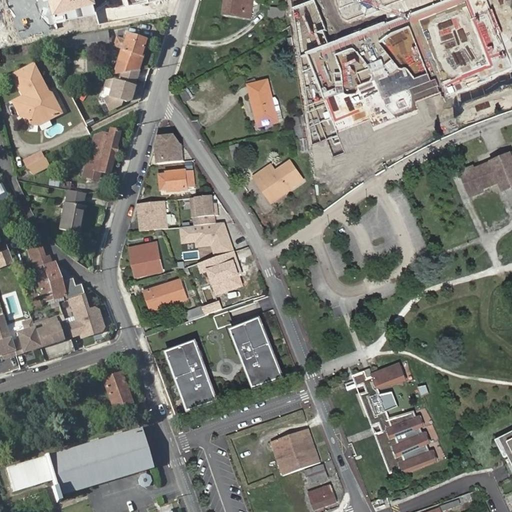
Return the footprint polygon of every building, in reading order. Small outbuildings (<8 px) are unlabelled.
[(47,0),(51,11),(92,0),(47,0)] [(226,0),(226,14),(245,16),(246,6),(249,6),(249,3),(246,3),(246,0),(226,0)] [(300,0),(288,5),(307,136),(311,167),(328,161),(320,141),(326,139),(333,157),(345,153),(337,133),(369,120),(372,127),(418,109),(445,104),(468,92),(492,85),(511,74),(511,56),(502,0),(300,0)] [(270,7),(269,17),(285,19),(286,8),(270,7)] [(68,38),(69,46),(88,43),(89,47),(98,48),(109,46),(107,39),(109,39),(107,31),(68,38)] [(8,44),(15,42),(13,34),(0,37),(0,43),(8,42),(8,44)] [(139,54),(143,39),(126,34),(124,40),(121,50),(119,59),(132,63),(136,53),(139,54)] [(124,40),(117,38),(114,48),(121,50),(124,40)] [(132,63),(119,59),(114,75),(118,74),(137,71),(138,70),(147,40),(143,39),(139,54),(136,53),(132,63)] [(13,75),(21,91),(24,97),(13,102),(21,116),(24,115),(29,125),(39,125),(40,120),(47,121),(61,113),(51,94),(47,93),(45,92),(43,88),(43,87),(43,86),(33,65),(13,75)] [(128,100),(138,71),(137,71),(118,74),(116,81),(110,79),(103,81),(100,87),(107,89),(104,96),(99,99),(106,112),(118,105),(119,101),(123,102),(128,100)] [(249,86),(258,127),(278,122),(269,81),(249,86)] [(181,95),(186,102),(193,97),(187,90),(181,95)] [(307,136),(305,127),(305,126),(303,114),(294,116),(295,124),(294,124),(295,134),(296,138),(307,136)] [(120,132),(107,129),(106,134),(101,133),(100,140),(93,138),(91,147),(97,149),(92,169),(109,173),(120,132)] [(156,149),(158,165),(185,162),(183,146),(181,146),(174,136),(159,138),(156,149)] [(250,141),(244,143),(247,156),(254,155),(250,141)] [(244,143),(230,146),(233,160),(247,156),(244,143)] [(97,149),(91,147),(86,167),(92,169),(97,149)] [(31,176),(50,167),(42,150),(23,159),(31,176)] [(473,165),(461,170),(471,195),(483,190),(482,187),(500,180),(503,188),(511,184),(511,153),(474,168),(473,165)] [(254,178),(258,185),(261,182),(274,200),(302,180),(290,162),(275,172),(270,167),(254,178)] [(159,175),(161,191),(169,190),(170,192),(188,190),(188,188),(196,187),(194,172),(186,173),(186,171),(167,172),(168,174),(159,175)] [(49,178),(48,186),(70,189),(71,181),(49,178)] [(261,182),(258,185),(270,202),(274,200),(261,182)] [(85,193),(68,190),(65,202),(64,202),(59,229),(80,233),(85,206),(82,205),(85,193)] [(214,197),(192,199),(194,219),(195,219),(196,226),(216,224),(216,217),(219,216),(218,208),(215,208),(214,204),(214,197)] [(169,229),(166,202),(138,205),(138,207),(140,225),(145,224),(146,232),(169,229)] [(196,226),(181,228),(182,245),(196,243),(196,249),(212,247),(215,259),(235,252),(225,224),(216,224),(196,226)] [(26,249),(45,302),(65,295),(61,283),(54,264),(50,265),(48,257),(44,258),(41,251),(41,252),(38,245),(26,249)] [(131,251),(137,278),(146,277),(146,275),(161,272),(157,252),(151,253),(150,246),(131,251)] [(0,268),(13,264),(8,250),(0,253),(0,268)] [(215,259),(198,265),(202,275),(208,272),(217,296),(247,286),(235,252),(215,259)] [(2,318),(0,318),(0,355),(6,353),(8,357),(70,336),(70,337),(84,333),(85,337),(102,331),(104,328),(97,310),(94,308),(87,311),(82,295),(84,294),(81,285),(75,287),(72,279),(61,283),(65,295),(67,299),(68,298),(77,323),(66,327),(65,323),(58,325),(55,316),(34,324),(32,319),(22,323),(25,331),(17,334),(19,340),(11,343),(2,318)] [(144,293),(150,311),(188,299),(182,281),(144,293)] [(40,299),(30,302),(32,310),(42,307),(40,299)] [(187,310),(189,319),(205,317),(203,307),(187,310)] [(214,316),(219,329),(234,324),(229,311),(214,316)] [(259,318),(231,329),(253,389),(282,378),(259,318)] [(193,341),(165,352),(187,412),(216,401),(193,341)] [(365,372),(352,377),(357,388),(364,385),(366,392),(356,394),(365,417),(368,416),(390,474),(402,469),(407,467),(409,473),(435,463),(414,411),(389,419),(386,412),(398,407),(393,392),(380,395),(377,390),(404,383),(396,364),(371,374),(372,377),(367,379),(365,372)] [(117,375),(103,380),(113,409),(131,403),(126,391),(123,392),(123,389),(125,388),(123,381),(120,382),(117,375)] [(426,385),(417,387),(421,397),(429,393),(426,385)] [(138,444),(141,443),(138,430),(140,429),(139,427),(134,429),(134,430),(121,434),(120,431),(114,433),(115,436),(98,441),(97,438),(91,440),(92,443),(75,448),(74,445),(65,448),(65,451),(48,456),(47,454),(45,454),(45,457),(6,469),(14,492),(52,480),(53,485),(51,486),(56,503),(60,501),(58,495),(140,470),(142,476),(139,479),(141,485),(146,486),(149,484),(151,481),(149,475),(145,474),(144,469),(148,468),(148,469),(152,468),(151,465),(149,466),(145,454),(142,455),(138,444)] [(271,442),(282,476),(304,469),(320,464),(308,430),(271,442)] [(511,435),(502,440),(511,460),(511,435)] [(324,465),(305,472),(309,484),(328,477),(324,465)] [(331,486),(309,494),(315,511),(338,503),(331,486)] [(45,491),(22,499),(27,511),(28,511),(50,504),(45,491)] [(459,501),(441,507),(443,511),(444,511),(461,506),(459,501)]
